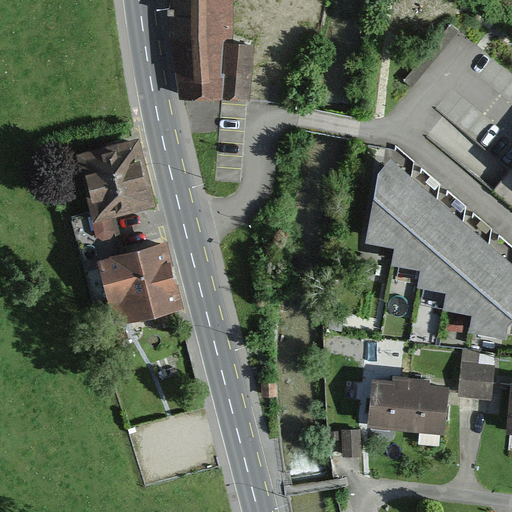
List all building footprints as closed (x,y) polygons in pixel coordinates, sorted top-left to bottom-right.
[(315,0),(181,0),(182,89),(252,89),(251,0),(273,0),(274,19),(316,18),(315,0)] [(149,209),(131,140),(73,156),(92,225),(149,209)] [(392,249),(406,171),(377,144),(359,243),(392,249)] [(421,276),(435,198),(406,171),(392,249),(389,270),(421,276)] [(449,303),(463,224),(435,198),(421,276),(417,298),(449,303)] [(479,329),(492,251),(463,224),(449,303),(446,323),(479,329)] [(178,310),(158,241),(100,257),(119,327),(178,310)] [(508,356),(511,331),(511,269),(492,251),(479,329),(475,350),(508,356)] [(495,368),(463,365),(460,399),(491,402),(495,368)] [(406,383),(369,379),(363,425),(401,429),(406,383)] [(444,388),(406,383),(401,429),(439,434),(444,388)]
